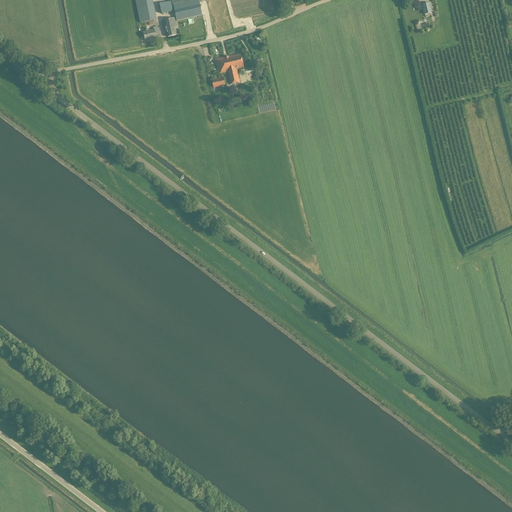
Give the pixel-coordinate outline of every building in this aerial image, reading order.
[(152,0),(135,0),(137,8),(140,23),(157,20),(154,5),(152,0)] [(162,14),(173,11),(171,1),(159,4),(162,14)] [(202,15),(199,2),(174,8),(177,21),(202,15)] [(294,11),(307,7),(305,3),(292,8),(294,11)] [(425,15),(432,13),(429,3),(422,5),(425,15)] [(165,32),(166,31),(168,37),(177,35),(175,29),(177,28),(174,18),(163,21),(165,32)] [(147,30),(147,31),(143,32),(145,40),(156,38),(155,33),(156,33),(160,33),(158,26),(155,27),(156,29),(149,31),(149,30),(147,30)] [(230,85),(240,83),(237,70),(244,68),(240,54),(224,58),(224,57),(216,59),(219,74),(227,73),(230,85)] [(223,77),(211,80),(214,89),(225,86),(223,77)]
